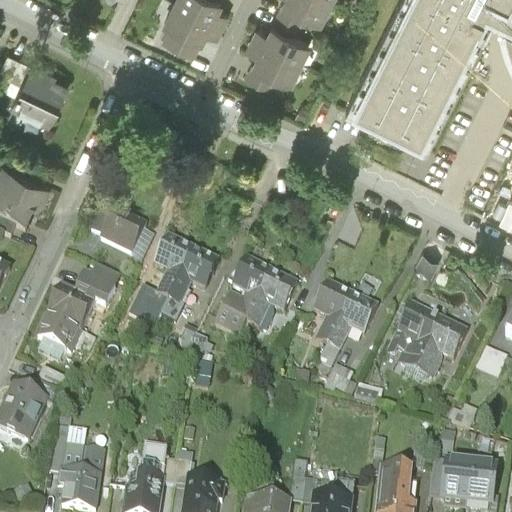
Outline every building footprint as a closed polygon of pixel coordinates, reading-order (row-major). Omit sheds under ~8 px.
[(209,0),(171,0),(169,6),(211,26),(220,5),(209,0)] [(323,27),(333,6),(319,0),(284,0),(281,7),(323,27)] [(511,0),(406,0),(352,113),(420,146),(485,12),(511,24),(511,0)] [(201,47),(211,26),(169,6),(159,27),(201,47)] [(269,26),(260,46),(302,66),(311,45),(269,26)] [(292,87),(302,66),(260,46),(250,67),(292,87)] [(68,90),(28,70),(7,112),(48,132),(68,90)] [(52,195),(0,169),(0,223),(31,238),(52,195)] [(112,212),(98,244),(133,258),(146,226),(112,212)] [(154,297),(168,303),(192,249),(166,237),(152,268),(165,273),(154,297)] [(218,261),(192,249),(168,303),(179,308),(190,285),(204,291),(218,261)] [(230,288),(256,301),(271,272),(245,259),(230,288)] [(0,292),(12,270),(0,264),(0,292)] [(86,265),(74,291),(105,305),(117,278),(86,265)] [(297,286),(271,272),(256,301),(282,315),(297,286)] [(314,344),(327,350),(354,297),(327,284),(312,317),(324,323),(314,344)] [(57,297),(37,339),(72,356),(92,314),(57,297)] [(380,310),(354,297),(327,350),(340,357),(350,335),(365,342),(380,310)] [(397,364),(416,373),(438,321),(410,308),(396,341),(406,345),(397,364)] [(466,333),(438,321),(416,373),(435,382),(445,362),(452,365),(466,333)] [(0,415),(0,433),(27,448),(49,404),(15,387),(0,415)] [(497,469),(447,463),(442,506),(492,511),(497,469)] [(383,470),(377,511),(418,511),(423,475),(383,470)] [(53,511),(95,511),(100,481),(58,475),(53,511)] [(158,511),(161,484),(127,480),(123,511),(158,511)] [(220,511),(223,488),(185,484),(181,511),(220,511)] [(287,511),(289,505),(243,498),(241,511),(287,511)] [(351,511),(353,506),(312,501),(311,511),(351,511)]
